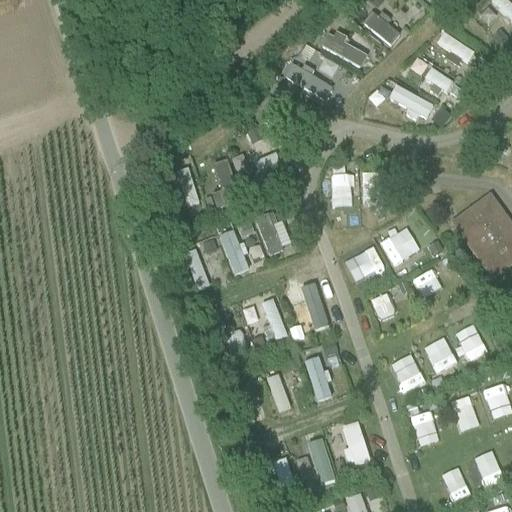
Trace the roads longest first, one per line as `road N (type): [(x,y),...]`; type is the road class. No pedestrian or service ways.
road 1 (unclassified): [(220,511),(58,0)]
road 2 (track): [(111,162),(303,0)]
